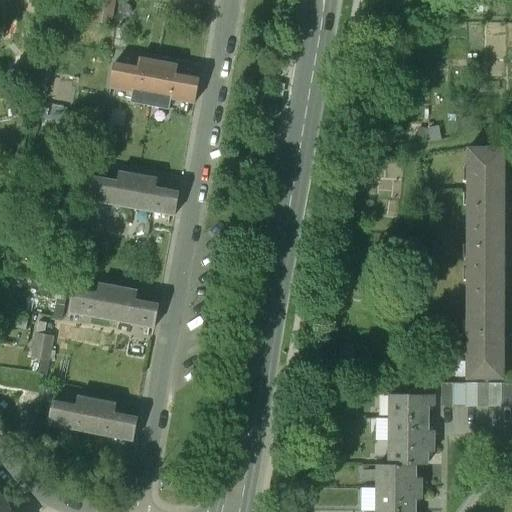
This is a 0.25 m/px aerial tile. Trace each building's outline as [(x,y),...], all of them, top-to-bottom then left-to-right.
[(114,1),(109,0),(96,0),(93,23),(110,26),(114,1)] [(137,69),(114,65),(110,88),(132,92),(130,104),(148,108),(158,63),(139,60),(137,69)] [(177,67),(158,63),(148,108),(168,112),(170,101),(194,103),(198,81),(175,76),(177,67)] [(93,115),(76,112),(71,137),(89,140),(93,115)] [(502,148),(469,147),(467,376),(500,377),(502,148)] [(117,183),(94,178),(90,201),(132,209),(138,176),(119,173),(117,183)] [(156,180),(138,176),(132,209),(174,216),(178,194),(155,189),(156,180)] [(72,228),(56,224),(51,249),(68,252),(72,228)] [(96,294),(72,290),(69,313),(112,321),(117,289),(97,285),(96,294)] [(158,306),(134,301),(136,292),(117,289),(112,321),(154,328),(158,306)] [(52,336),(35,333),(30,358),(48,362),(52,336)] [(453,384),(441,384),(441,407),(453,407),(453,384)] [(465,384),(453,384),(453,407),(465,407),(465,384)] [(477,384),(465,384),(465,407),(477,407),(477,384)] [(489,384),(477,384),(477,407),(489,407),(489,384)] [(501,384),(489,384),(489,407),(501,407),(501,384)] [(511,384),(501,384),(501,407),(511,407),(511,384)] [(433,395),(391,394),(391,419),(427,419),(427,408),(433,408),(433,395)] [(96,401),(78,398),(76,407),(52,402),(47,423),(89,432),(96,401)] [(115,405),(96,401),(89,432),(132,441),(137,419),(113,413),(115,405)] [(38,413),(20,410),(16,435),(33,439),(38,413)] [(433,432),(427,432),(427,419),(391,419),(391,442),(400,442),(433,442),(433,432)] [(433,442),(391,442),(390,465),(415,466),(427,466),(427,453),(433,453),(433,442)] [(390,465),(377,465),(377,489),(420,489),(420,478),(415,478),(415,466),(390,465)] [(420,489),(377,489),(377,511),(382,511),(414,511),(414,501),(420,501),(420,489)] [(0,511),(2,511),(8,508),(0,497),(0,511)]
